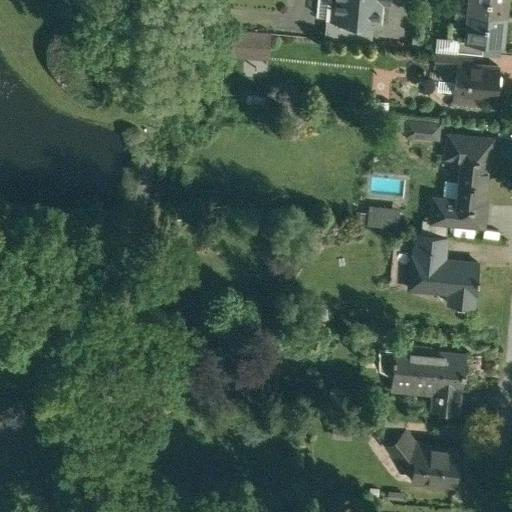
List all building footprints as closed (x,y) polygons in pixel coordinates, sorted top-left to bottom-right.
[(337,0),(336,10),(373,13),(374,0),(337,0)] [(505,4),(468,0),(467,15),(469,15),(468,29),(465,28),(465,29),(465,30),(483,32),(502,34),(502,32),(501,32),(503,16),(504,15),(503,15),(504,4),(505,4)] [(267,51),(268,23),(229,22),(228,50),(267,51)] [(483,32),(465,30),(465,29),(458,28),(457,43),(471,45),(482,45),(483,32)] [(457,43),(447,43),(446,60),(456,61),(457,54),(470,56),(471,45),(457,43)] [(470,56),(457,54),(456,61),(453,93),(466,94),(467,83),(494,86),(495,87),(498,58),(497,58),(470,56)] [(438,116),(408,113),(407,125),(437,128),(438,116)] [(487,130),(449,126),(447,147),(465,148),(463,172),(486,174),(489,148),(487,131),(487,130)] [(486,174),(463,172),(460,193),(445,191),(443,212),(478,215),(479,213),(484,198),(486,174)] [(365,197),(365,217),(395,217),(395,197),(365,197)] [(446,228),(416,225),(414,248),(412,247),(409,279),(450,283),(449,295),(473,297),(474,285),(476,286),(478,268),(476,268),(478,254),(443,250),(446,228)] [(465,346),(393,339),(392,352),(394,352),(391,379),(411,381),(412,376),(461,381),(463,365),(465,346)] [(397,409),(385,408),(373,407),(373,409),(387,434),(404,420),(405,421),(407,410),(397,409)] [(458,440),(429,437),(429,435),(414,433),(405,421),(404,420),(387,434),(386,435),(394,444),(402,438),(413,451),(411,470),(455,475),(458,440)]
